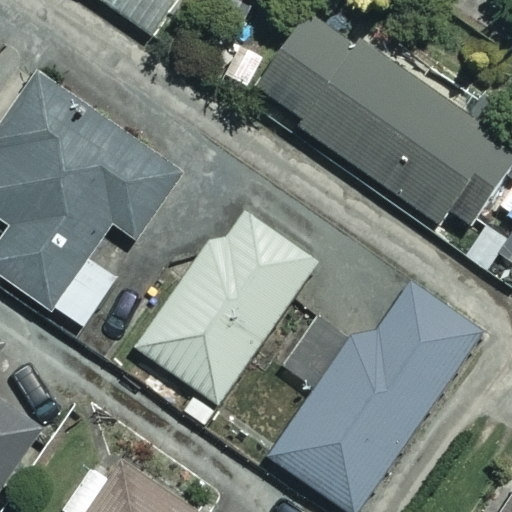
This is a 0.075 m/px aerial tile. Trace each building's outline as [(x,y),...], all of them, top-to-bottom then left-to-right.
[(185,0),(107,0),(161,36),(185,0)] [(494,132),(307,4),(250,87),(438,215),(494,132)] [(185,161),(36,72),(0,132),(0,212),(9,218),(0,233),(0,270),(86,322),(115,272),(84,253),(106,215),(141,236),(185,161)] [(315,259),(237,202),(136,341),(214,398),(315,259)] [(511,240),(503,253),(511,259),(511,240)] [(479,328),(405,277),(360,340),(319,311),(284,362),(315,384),(269,451),(353,509),(479,328)] [(0,340),(1,340),(0,339),(0,491),(45,427),(0,396),(0,340)] [(205,511),(123,456),(112,473),(92,459),(59,508),(64,511),(205,511)] [(511,511),(511,486),(494,511),(511,511)]
